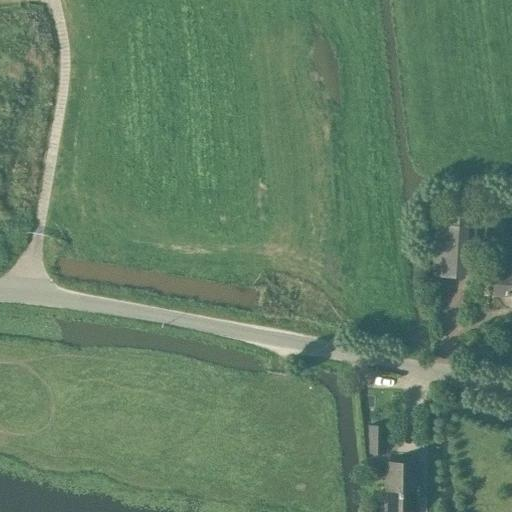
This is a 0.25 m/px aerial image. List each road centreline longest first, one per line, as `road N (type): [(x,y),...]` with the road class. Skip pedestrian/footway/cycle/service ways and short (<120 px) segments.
road 1 (tertiary): [(0,291),(319,347),(511,393)]
road 2 (track): [(29,294),(64,117),(52,0)]
